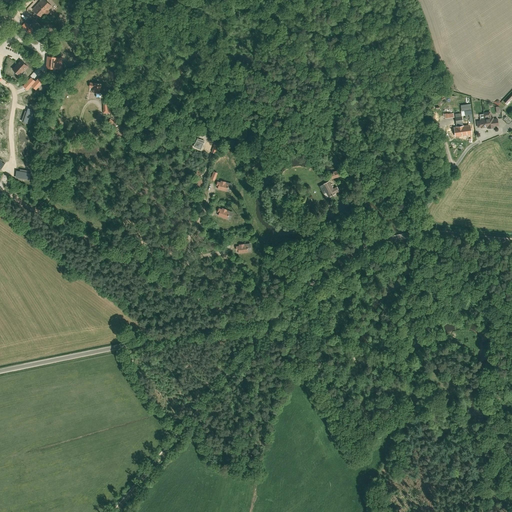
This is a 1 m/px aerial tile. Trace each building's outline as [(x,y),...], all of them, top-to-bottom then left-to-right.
[(45,0),(40,0),(32,9),(41,18),(52,6),(45,0)] [(32,35),(36,31),(25,22),(21,26),(32,35)] [(61,69),(62,57),(48,56),(47,68),(61,69)] [(27,66),(21,60),(17,64),(18,64),(13,69),(19,75),(24,70),(27,66)] [(35,81),(31,77),(23,86),(27,90),(31,86),(35,81)] [(100,88),(100,89),(101,84),(94,83),(95,83),(94,88),(93,88),(92,92),(99,93),(100,88)] [(31,115),(33,110),(28,108),(27,111),(25,111),(23,116),(25,117),(23,122),(23,121),(23,122),(29,124),(32,116),(31,115)] [(477,121),(478,127),(481,126),(481,127),(487,127),(488,128),(495,127),(494,126),(498,125),(498,119),(494,119),(493,118),(491,118),(491,116),(490,112),(484,113),(485,117),(485,119),(480,119),(481,121),(477,121)] [(464,127),(464,126),(454,127),(455,135),(463,134),(471,133),(470,126),(464,127)] [(193,146),(201,150),(203,143),(197,140),(195,144),(193,146)] [(21,178),(30,180),(31,173),(30,173),(25,172),(26,170),(20,169),(20,171),(17,171),(16,170),(15,176),(21,177),(21,178)] [(328,173),(330,179),(341,176),(339,170),(328,173)] [(228,184),(225,183),(226,182),(221,181),(221,182),(218,182),(217,184),(219,185),(218,189),(227,191),(228,184)] [(326,186),(323,187),(328,197),(339,191),(337,187),(333,189),(330,183),(329,184),(328,182),(325,184),(326,186)] [(226,211),(227,210),(222,208),(222,209),(219,208),(218,211),(220,211),(218,215),(227,218),(229,212),(226,211)] [(247,245),(244,245),(244,244),(239,244),(239,246),(236,246),(237,249),(238,249),(239,253),(248,252),(247,245)]
